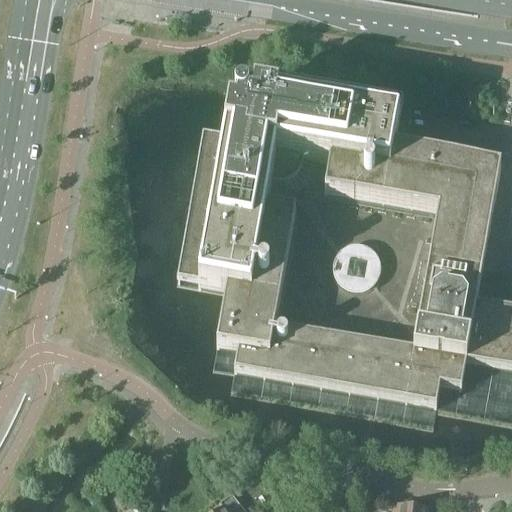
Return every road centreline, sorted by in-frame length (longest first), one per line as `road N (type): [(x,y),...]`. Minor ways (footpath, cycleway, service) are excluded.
road 1 (secondary): [(0,248),(46,0)]
road 2 (secondary): [(255,0),(450,30)]
